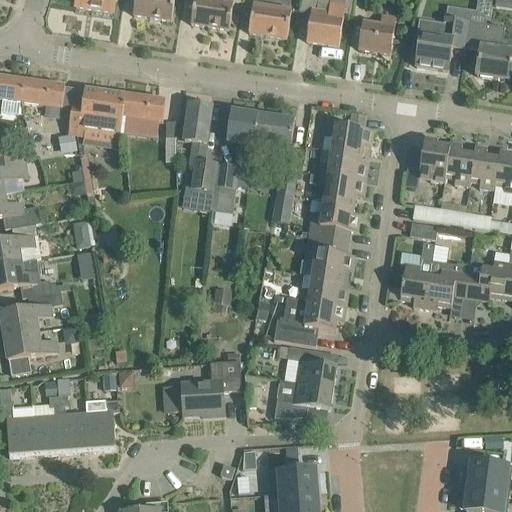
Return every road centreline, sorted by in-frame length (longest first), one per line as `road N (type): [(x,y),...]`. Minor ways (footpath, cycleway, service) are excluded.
road 1 (residential): [(408,107),(16,47)]
road 2 (residential): [(102,511),(142,454),(168,445),(345,435)]
road 3 (residential): [(369,349),(408,107)]
road 4 (residential): [(369,349),(511,343)]
